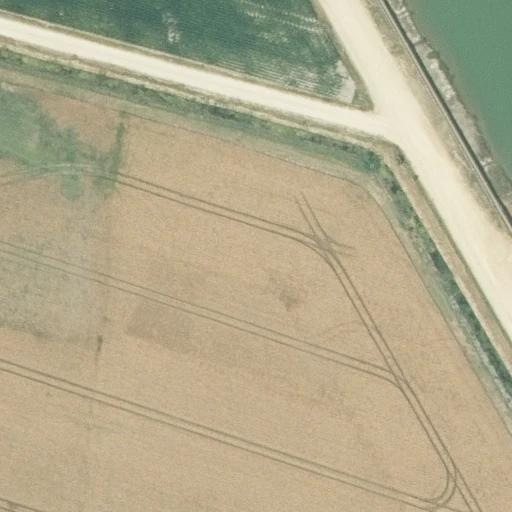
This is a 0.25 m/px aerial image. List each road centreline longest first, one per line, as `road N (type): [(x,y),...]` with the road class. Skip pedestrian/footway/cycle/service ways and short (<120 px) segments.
road 1 (track): [(421,145),(381,128),(0,34)]
road 2 (track): [(339,0),(511,305)]
